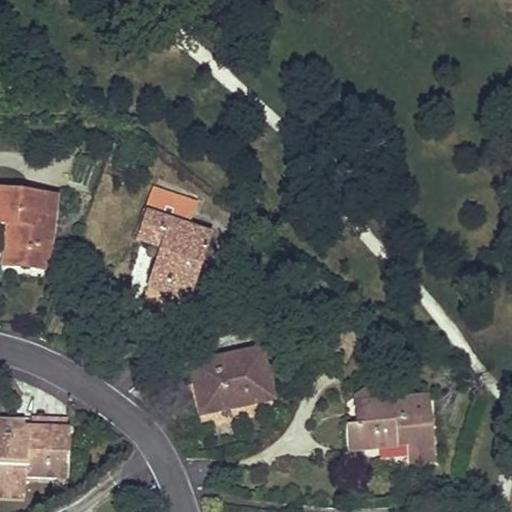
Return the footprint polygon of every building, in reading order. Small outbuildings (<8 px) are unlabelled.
[(131,183),(138,167),(144,150),(119,140),(107,173),(131,183)] [(0,224),(5,226),(3,246),(1,266),(48,272),(56,198),(0,191),(0,224)] [(195,206),(153,191),(146,210),(189,224),(195,206)] [(210,237),(198,233),(187,229),(189,224),(146,210),(136,240),(160,248),(150,279),(185,291),(194,262),(200,264),(210,237)] [(185,291),(150,279),(146,289),(187,303),(200,264),(194,262),(185,291)] [(359,337),(339,325),(324,350),(346,362),(359,337)] [(271,399),(267,375),(262,351),(191,366),(201,413),(271,399)] [(353,399),(354,408),(358,407),(388,404),(386,391),(374,385),(353,399)] [(388,404),(358,407),(359,425),(345,427),(347,450),(405,445),(407,464),(434,462),(427,400),(388,404)] [(0,424),(0,489),(18,490),(18,475),(25,475),(64,477),(65,455),(66,432),(20,430),(20,432),(12,432),(12,425),(0,424)] [(0,496),(24,498),(25,475),(18,475),(18,490),(0,489),(0,496)]
